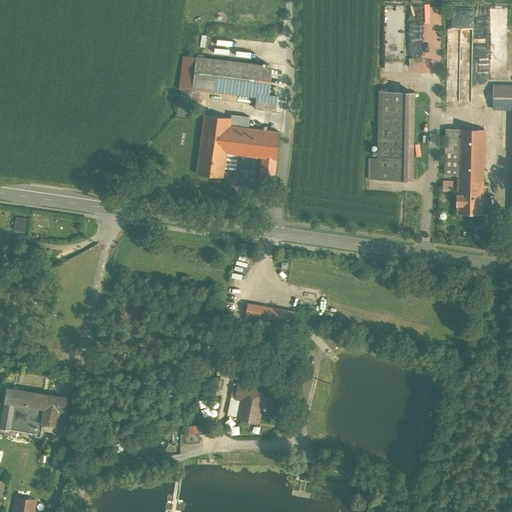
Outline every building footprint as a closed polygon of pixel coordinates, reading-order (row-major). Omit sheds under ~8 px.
[(262,65),(197,57),(193,86),(257,95),(256,108),(276,110),(278,96),(268,94),(272,68),(262,67),(262,65)] [(511,85),(494,85),(493,109),(511,108),(511,85)] [(200,91),(183,89),(181,104),(198,106),(200,91)] [(414,92),(380,91),(379,158),(370,158),(370,178),(412,179),(414,92)] [(231,118),(205,114),(201,146),(227,150),(227,153),(263,158),(276,159),(280,131),(231,125),(231,118)] [(511,124),(497,125),(496,144),(511,144),(511,124)] [(459,128),(447,128),(445,174),(458,175),(459,128)] [(485,129),(459,128),(458,175),(458,181),(484,181),(485,129)] [(227,150),(201,146),(197,174),(223,177),(227,153),(227,150)] [(276,159),(263,158),(260,181),(273,183),(276,159)] [(484,181),(458,181),(457,213),(483,214),(484,181)] [(297,312),(248,304),(245,320),(295,329),(297,312)] [(203,319),(189,316),(186,327),(200,330),(203,319)] [(276,375),(264,373),(261,388),(273,390),(276,375)] [(261,388),(239,383),(236,397),(242,398),(238,417),(259,421),(263,403),(270,404),(273,390),(261,388)] [(67,397),(8,388),(1,427),(41,435),(43,424),(57,426),(59,410),(65,411),(67,397)] [(33,511),(36,501),(18,497),(15,511),(33,511)]
